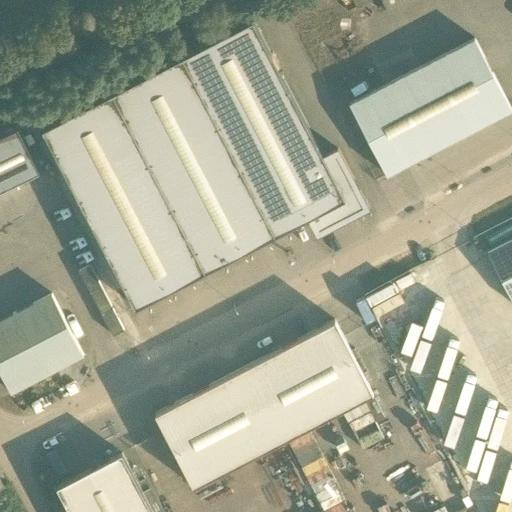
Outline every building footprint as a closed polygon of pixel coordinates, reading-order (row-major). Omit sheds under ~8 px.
[(382,0),(388,12),(418,0),(382,0)] [(324,156),(253,19),(43,128),(135,307),(309,217),(318,233),(368,207),(338,149),(324,156)] [(387,175),(510,111),(472,39),(351,102),(387,175)] [(0,165),(20,155),(0,116),(0,165)] [(511,242),(481,258),(509,312),(511,310),(511,242)] [(114,332),(126,326),(91,262),(79,268),(114,332)] [(0,370),(11,392),(84,355),(52,293),(0,319),(0,370)] [(194,486),(374,393),(335,319),(155,413),(194,486)] [(348,511),(312,427),(291,436),(323,511),(348,511)] [(69,511),(153,511),(123,452),(57,486),(69,511)]
